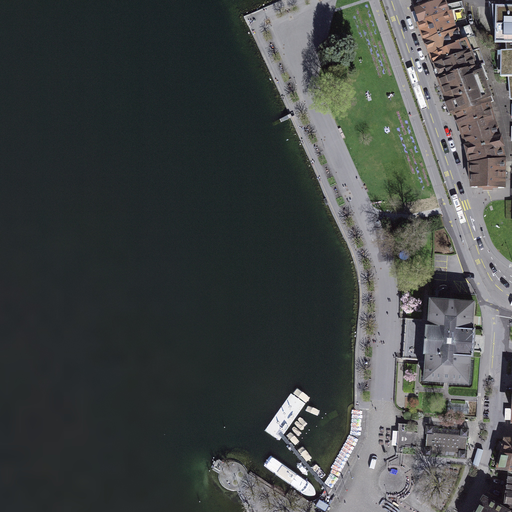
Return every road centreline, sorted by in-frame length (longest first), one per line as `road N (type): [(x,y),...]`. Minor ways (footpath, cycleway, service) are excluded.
road 1 (primary): [(394,9),(472,234)]
road 2 (residential): [(495,428),(508,297)]
